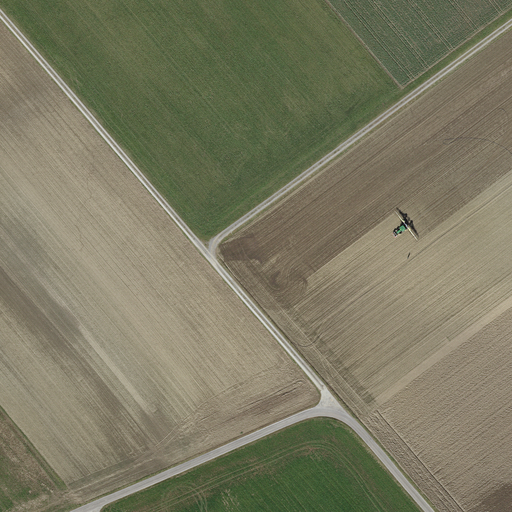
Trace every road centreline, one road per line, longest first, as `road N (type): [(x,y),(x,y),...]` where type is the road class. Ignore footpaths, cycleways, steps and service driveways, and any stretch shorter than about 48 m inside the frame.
road 1 (track): [(433,511),(0,11)]
road 2 (track): [(206,249),(511,21)]
road 3 (track): [(75,511),(334,398)]
